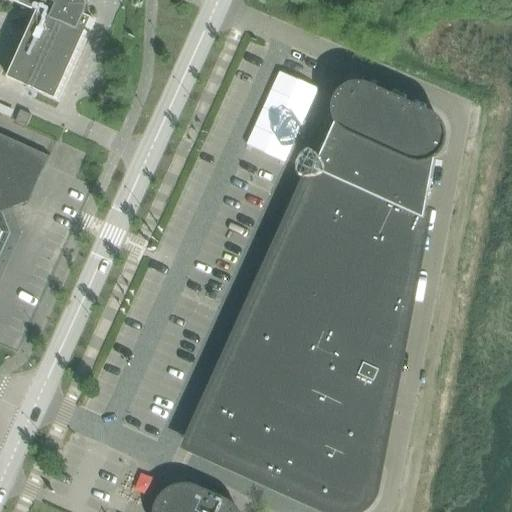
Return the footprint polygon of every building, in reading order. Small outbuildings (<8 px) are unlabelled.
[(8,0),(38,13),(72,0),(8,0)] [(56,100),(93,19),(86,16),(87,14),(88,11),(89,8),(89,5),(89,3),(88,0),(72,0),(38,13),(8,78),(56,100)] [(334,130),(316,169),(425,218),(433,174),(437,155),(439,153),(440,151),(441,149),(443,147),(443,144),(444,141),(444,139),(444,136),(444,133),(443,131),(442,128),(441,126),(440,124),(438,122),(436,120),(434,118),(432,117),(370,89),(367,88),(365,87),(362,87),(359,87),(357,87),(354,87),(351,88),(349,89),(347,91),(345,93),(343,94),(341,97),(340,99),(338,101),(337,104),(337,107),(337,109),(337,112),(337,115),(338,117),(339,120),(334,130)] [(27,127),(32,116),(21,111),(16,122),(27,127)] [(0,262),(13,234),(5,212),(29,203),(50,157),(0,133),(0,262)] [(299,208),(293,221),(315,232),(414,276),(417,262),(425,218),(316,169),(314,174),(299,208)] [(293,221),(281,248),(408,306),(414,276),(315,232),(293,221)] [(268,275),(263,287),(400,349),(403,336),(408,306),(281,248),(268,275)] [(263,287),(245,326),(392,393),(400,349),(263,287)] [(245,326),(221,379),(310,420),(280,486),(329,508),(334,510),(339,511),(349,511),(354,511),(359,509),(363,506),(367,502),(370,498),(373,494),(374,489),(392,393),(245,326)] [(209,405),(191,445),(280,486),(310,420),(221,379),(209,405)] [(238,511),(236,509),(234,507),(232,505),(229,503),(227,501),(203,491),(200,489),(197,488),(193,487),(190,487),(187,486),(184,486),(180,487),(181,489),(160,509),(157,509),(156,511),(238,511)]
